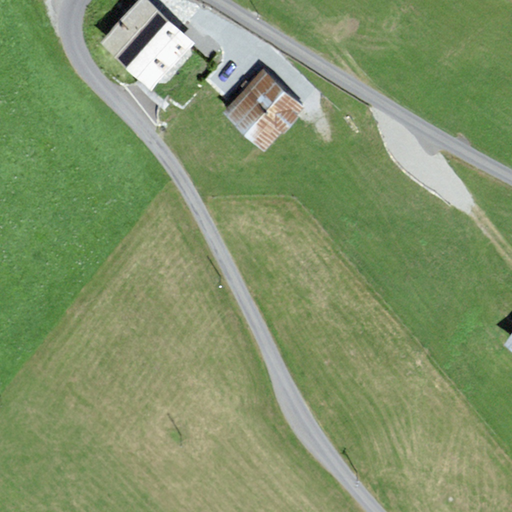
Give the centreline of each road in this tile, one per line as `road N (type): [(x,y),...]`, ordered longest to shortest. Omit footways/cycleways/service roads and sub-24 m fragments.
road 1 (unclassified): [(75,0),(70,33),(77,62),(184,183),(305,427),(378,511)]
road 2 (unclassified): [(511,176),(216,0)]
